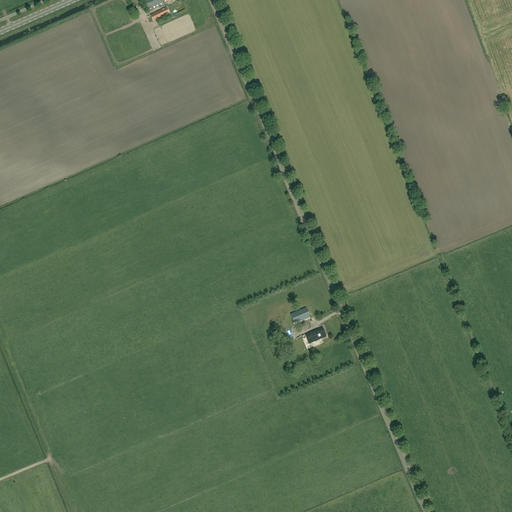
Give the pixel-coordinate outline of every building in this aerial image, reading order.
[(164,5),(161,0),(146,0),(144,1),(149,12),(164,5)] [(169,13),(167,8),(151,15),(153,21),(169,13)] [(309,317),(306,309),(290,315),(293,323),(300,320),(300,321),(309,317)] [(297,326),(299,333),(307,330),(307,328),(308,328),(307,323),(305,324),(305,323),(297,326)] [(322,327),(305,334),(309,344),(326,337),(322,327)]
